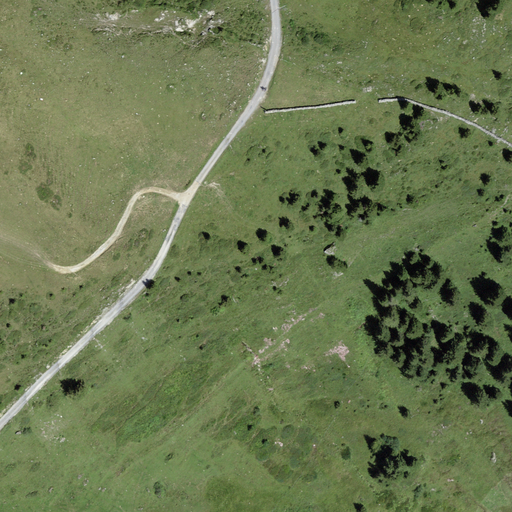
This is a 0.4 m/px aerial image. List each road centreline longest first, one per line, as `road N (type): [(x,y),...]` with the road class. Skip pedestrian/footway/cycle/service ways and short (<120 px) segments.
road 1 (track): [(0,417),(164,255),(184,202),(258,93),(276,41),(271,0)]
road 2 (track): [(0,239),(37,253),(53,269),(72,270),(113,241),(138,196),(165,191),(184,202)]
